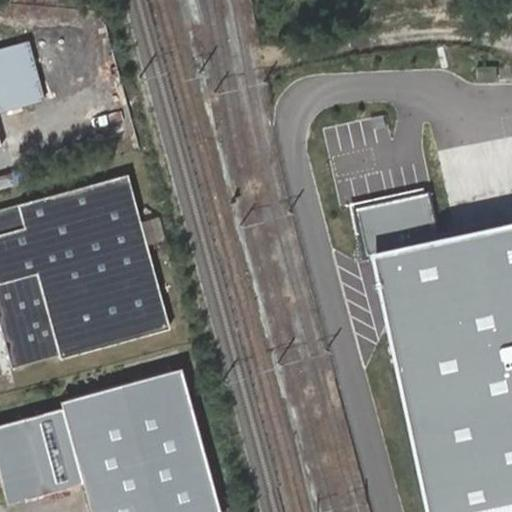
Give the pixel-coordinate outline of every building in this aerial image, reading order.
[(0,117),(38,108),(23,49),(0,54),(0,117)] [(0,122),(6,141),(42,130),(35,110),(0,121),(0,122)] [(166,328),(123,174),(0,208),(0,338),(8,368),(55,355),(56,359),(166,328)] [(144,243),(161,238),(155,214),(137,219),(144,243)] [(55,406),(0,421),(0,432),(8,434),(14,458),(0,461),(0,494),(3,505),(77,485),(85,511),(213,511),(175,367),(54,402),(55,406)] [(8,434),(0,432),(0,461),(14,458),(8,434)]
